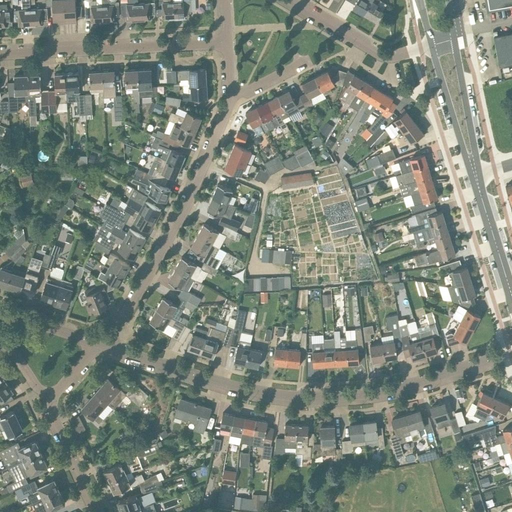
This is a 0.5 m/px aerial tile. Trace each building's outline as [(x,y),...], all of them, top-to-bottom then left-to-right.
[(21,25),(31,25),(30,9),(30,4),(29,0),(21,0),(22,9),(19,9),(19,10),(14,10),(14,17),(14,21),(21,21),(21,25)] [(58,23),(65,23),(63,0),(51,0),(52,6),(53,19),(58,19),(58,23)] [(76,18),(76,6),(75,0),(63,0),(65,23),(72,22),(72,18),(76,18)] [(91,21),(103,21),(102,5),(101,0),(96,0),(92,1),(92,0),(84,0),(85,6),(85,18),(91,18),(91,21)] [(101,0),(102,5),(103,21),(114,20),(114,16),(119,16),(118,2),(110,2),(108,0),(101,0)] [(128,20),(138,19),(138,3),(137,0),(127,0),(128,1),(121,2),(121,16),(127,16),(127,19),(128,19),(128,20)] [(162,18),(174,17),(172,0),(163,0),(164,2),(162,2),(162,9),(157,9),(157,14),(162,14),(162,18)] [(172,0),(174,17),(184,17),(184,14),(191,13),(190,0),(172,0)] [(348,0),(355,4),(353,8),(356,10),(355,11),(360,14),(360,12),(364,14),(371,1),(372,0),(348,0)] [(372,0),(371,1),(364,14),(377,22),(383,11),(386,4),(380,0),(378,4),(372,0)] [(511,0),(485,0),(487,12),(510,8),(510,5),(511,4),(511,0)] [(138,3),(138,19),(150,18),(150,14),(155,14),(155,2),(138,3)] [(0,4),(0,26),(5,26),(5,22),(12,22),(11,10),(7,8),(7,4),(0,4)] [(30,9),(31,25),(41,24),(41,20),(48,20),(47,8),(42,9),(42,8),(30,9)] [(499,67),(509,65),(511,64),(511,32),(493,36),(499,67)] [(156,86),(152,87),(151,69),(138,70),(139,85),(139,88),(139,97),(157,97),(156,86)] [(205,69),(172,71),(172,72),(172,78),(172,82),(181,82),(181,80),(189,79),(189,85),(206,84),(205,69)] [(335,84),(342,86),(347,73),(338,70),(336,75),(332,78),(330,75),(332,74),(330,69),(315,77),(322,91),(324,95),(332,91),(330,86),(335,84)] [(126,86),(139,85),(138,70),(125,70),(126,86)] [(104,107),(104,97),(103,97),(103,86),(102,71),(89,72),(90,92),(99,92),(99,97),(98,97),(99,107),(104,107)] [(116,97),(116,96),(114,71),(102,71),(103,86),(103,97),(104,97),(114,97),(116,97)] [(65,73),(66,100),(76,100),(80,115),(85,115),(85,114),(84,95),(79,95),(79,91),(79,82),(79,72),(65,73)] [(49,112),(57,112),(57,102),(67,102),(66,100),(65,73),(54,74),(55,90),(48,90),(49,112)] [(49,112),(48,90),(41,90),(41,74),(27,75),(29,101),(29,115),(36,115),(36,101),(41,101),(42,113),(49,112)] [(356,93),(364,80),(354,74),(349,83),(340,97),(346,100),(342,107),(346,109),(356,93)] [(18,109),(18,102),(29,101),(27,75),(14,76),(15,83),(8,84),(9,109),(18,109)] [(310,97),(322,91),(315,77),(300,85),(302,89),(304,88),(307,93),(300,97),(306,108),(314,105),(310,97)] [(356,93),(365,99),(369,94),(374,86),(364,80),(356,93)] [(183,93),(183,100),(197,100),(197,98),(207,97),(206,84),(189,85),(190,93),(183,93)] [(370,102),(375,105),(383,92),(374,86),(369,94),(365,99),(365,100),(349,126),(350,126),(354,129),(355,129),(360,121),(359,120),(370,102)] [(278,96),(285,109),(288,116),(299,111),(300,112),(306,108),(300,97),(294,100),(289,90),(278,96)] [(375,105),(385,111),(393,98),(383,92),(375,105)] [(91,94),(84,94),(84,95),(85,114),(92,114),(91,94)] [(116,97),(114,97),(115,120),(122,120),(121,96),(116,96),(116,97)] [(181,99),(167,96),(165,103),(179,106),(181,99)] [(285,123),(283,119),(288,116),(285,109),(278,96),(268,102),(279,125),(280,125),(284,134),(289,131),(285,123)] [(1,113),(9,112),(8,102),(0,102),(1,113)] [(273,128),(279,125),(268,102),(257,107),(269,130),(273,128)] [(153,112),(158,114),(162,106),(156,103),(153,112)] [(264,133),(269,130),(257,107),(246,113),(252,126),(259,123),(264,133)] [(403,131),(415,122),(404,108),(400,111),(402,113),(394,119),(403,131)] [(168,120),(180,124),(195,131),(201,118),(186,111),(184,117),(171,112),(168,120)] [(313,122),(319,126),(323,120),(317,116),(313,122)] [(322,133),(327,137),(333,126),(325,122),(319,132),(322,133)] [(411,142),(412,142),(419,137),(421,138),(425,135),(415,122),(403,131),(411,142)] [(180,124),(174,139),(189,145),(195,131),(180,124)] [(384,131),(379,126),(372,135),(377,139),(384,131)] [(156,136),(170,142),(173,136),(158,130),(156,136)] [(247,135),(238,131),(235,140),(244,143),(247,135)] [(162,159),(166,161),(180,166),(185,155),(168,148),(170,142),(156,136),(152,146),(157,148),(156,151),(164,154),(162,158),(162,159)] [(261,142),(258,136),(257,136),(253,139),(256,145),(261,142)] [(336,143),(328,138),(324,144),(332,149),(336,143)] [(235,144),(230,156),(246,162),(251,150),(235,144)] [(380,164),(396,158),(392,149),(377,155),(380,164)] [(314,160),(308,150),(296,156),(301,165),(301,167),(314,160)] [(329,153),(324,150),(321,155),(326,159),(329,153)] [(94,163),(96,156),(90,154),(88,162),(94,163)] [(282,161),(286,167),(292,170),(301,165),(296,156),(295,154),(282,161)] [(408,171),(427,165),(424,154),(410,159),(411,165),(406,166),(408,171)] [(149,171),(154,157),(149,155),(143,169),(149,171)] [(380,164),(377,155),(366,160),(369,169),(380,164)] [(87,168),(87,156),(78,156),(78,168),(87,168)] [(153,174),(160,178),(168,181),(170,176),(175,178),(180,166),(166,161),(162,159),(162,158),(156,156),(155,160),(161,163),(158,170),(155,169),(153,174)] [(241,174),(241,172),(245,165),(246,162),(230,156),(225,167),(241,174)] [(284,167),(278,156),(264,163),(266,168),(266,169),(269,175),(269,176),(270,175),(284,167)] [(341,168),(347,161),(342,157),(338,164),(341,168)] [(354,167),(347,161),(341,168),(344,174),(354,167)] [(408,172),(405,173),(408,183),(417,180),(431,176),(427,165),(408,171),(408,172)] [(259,182),(260,181),(265,171),(259,168),(253,179),(259,182)] [(264,183),(269,175),(266,169),(265,171),(260,181),(264,183)] [(150,194),(149,194),(150,193),(166,200),(170,189),(165,187),(168,181),(160,178),(153,174),(153,175),(143,171),(138,184),(141,186),(139,190),(138,189),(138,190),(150,195),(150,194)] [(22,186),(34,183),(31,172),(19,175),(22,186)] [(283,189),(314,184),(312,177),(311,173),(281,177),(282,186),(283,189)] [(411,195),(415,193),(434,187),(431,176),(417,180),(408,183),(411,195)] [(228,203),(233,190),(218,184),(212,197),(228,203)] [(435,205),(433,199),(438,198),(434,187),(415,193),(411,195),(414,204),(410,206),(412,213),(435,205)] [(358,197),(363,196),(361,188),(355,190),(358,197)] [(127,203),(155,219),(161,209),(144,200),(142,203),(131,197),(130,198),(127,203)] [(235,206),(228,203),(212,197),(207,210),(222,216),(219,224),(237,231),(240,223),(230,218),(235,206)] [(355,201),(357,208),(369,204),(367,197),(355,201)] [(136,216),(133,220),(149,229),(155,219),(127,203),(124,208),(124,209),(136,216)] [(255,214),(256,209),(245,204),(242,209),(255,214)] [(119,216),(122,211),(112,206),(109,211),(119,216)] [(407,228),(409,234),(423,229),(431,227),(445,222),(442,211),(437,212),(435,207),(415,214),(418,224),(407,228)] [(122,227),(125,221),(109,211),(105,218),(122,227)] [(434,238),(449,233),(445,222),(431,227),(423,229),(427,240),(428,239),(428,240),(434,238)] [(225,226),(222,233),(204,224),(197,236),(219,248),(226,235),(235,240),(238,233),(225,226)] [(78,230),(68,225),(66,228),(76,233),(78,230)] [(112,231),(139,247),(145,237),(129,228),(127,232),(115,225),(112,231)] [(120,244),(118,248),(134,257),(139,247),(112,231),(108,237),(120,244)] [(16,238),(22,245),(25,242),(24,232),(16,238)] [(438,248),(452,244),(449,233),(434,238),(428,240),(430,244),(436,243),(438,248)] [(382,234),(373,236),(375,243),(384,240),(382,234)] [(214,257),(219,248),(197,236),(191,248),(200,253),(197,258),(215,268),(220,260),(214,257)] [(105,246),(111,249),(114,244),(102,237),(99,242),(105,246)] [(4,250),(9,256),(22,245),(16,238),(4,250)] [(441,258),(441,259),(455,255),(452,244),(438,248),(438,249),(414,256),(417,265),(441,258)] [(16,261),(22,254),(26,249),(22,245),(9,256),(15,263),(16,261)] [(111,249),(105,246),(102,250),(108,254),(111,249)] [(25,276),(20,291),(32,295),(39,275),(38,275),(41,266),(46,268),(51,255),(45,253),(43,260),(32,256),(26,276),(25,276)] [(109,266),(124,274),(130,265),(118,258),(118,257),(111,253),(108,258),(112,260),(109,266)] [(22,254),(16,261),(20,264),(25,257),(22,254)] [(40,298),(54,302),(62,279),(61,279),(64,271),(53,267),(56,257),(51,255),(46,268),(52,270),(49,278),(47,277),(40,298)] [(201,268),(201,267),(182,256),(175,269),(194,280),(195,279),(196,280),(202,269),(201,268)] [(456,285),(465,282),(471,280),(466,264),(461,265),(459,260),(439,266),(441,274),(449,272),(453,286),(457,285),(456,285)] [(201,268),(202,269),(215,276),(218,270),(204,262),(201,267),(201,268)] [(83,269),(90,272),(92,267),(86,264),(83,269)] [(80,279),(84,267),(77,265),(73,277),(80,279)] [(98,275),(99,275),(106,279),(106,278),(118,285),(124,274),(109,266),(106,272),(101,270),(98,275)] [(0,284),(6,287),(12,271),(0,267),(0,268),(0,284)] [(188,291),(194,280),(175,269),(168,281),(188,291)] [(6,287),(20,291),(25,276),(12,271),(6,287)] [(399,281),(398,273),(387,275),(387,276),(384,277),(385,281),(388,281),(388,283),(399,281)] [(62,279),(54,302),(66,307),(73,286),(71,285),(72,282),(62,279)] [(107,292),(106,291),(113,289),(114,286),(104,280),(101,284),(84,291),(88,302),(86,303),(90,314),(108,306),(103,293),(107,292)] [(471,280),(465,282),(456,285),(457,285),(461,298),(459,299),(460,302),(463,303),(473,303),(474,303),(473,297),(476,296),(471,280)] [(420,293),(427,291),(424,284),(418,287),(420,293)] [(187,299),(197,305),(201,299),(191,293),(187,299)] [(322,294),(323,306),(332,306),(331,294),(322,294)] [(177,321),(184,309),(163,297),(156,309),(177,321)] [(194,311),(197,305),(187,299),(184,306),(194,311)] [(460,321),(473,328),(481,313),(477,311),(474,303),(473,303),(463,303),(460,302),(461,305),(467,308),(460,321)] [(172,337),(178,341),(186,326),(180,323),(177,321),(156,309),(149,321),(163,329),(167,323),(177,328),(172,337)] [(234,328),(230,345),(237,347),(234,362),(246,364),(250,348),(251,343),(240,340),(245,319),(237,317),(234,329),(234,328)] [(401,337),(399,321),(385,323),(386,330),(392,329),(393,338),(401,337)] [(451,332),(445,334),(449,346),(460,342),(464,345),(473,328),(460,321),(453,333),(451,332)] [(419,334),(426,355),(438,351),(433,336),(439,334),(435,322),(429,324),(431,330),(419,334)] [(425,355),(426,355),(419,334),(418,332),(410,334),(407,324),(400,326),(406,351),(411,349),(414,359),(419,357),(421,360),(425,358),(425,355)] [(363,327),(365,341),(371,340),(370,334),(374,333),(372,325),(363,327)] [(186,326),(178,341),(183,343),(191,329),(186,326)] [(221,343),(230,346),(230,345),(234,328),(227,326),(225,332),(221,343)] [(187,348),(201,353),(208,331),(196,327),(194,333),(193,333),(187,348)] [(208,331),(201,353),(213,358),(219,342),(221,343),(225,332),(215,328),(214,329),(210,327),(208,331)] [(264,340),(270,341),(272,331),(267,329),(264,340)] [(356,340),(346,340),(347,349),(348,364),(359,363),(358,349),(364,349),(361,329),(355,330),(356,340)] [(348,364),(347,349),(340,349),(340,331),(334,331),(335,339),(335,341),(336,365),(348,364)] [(144,333),(141,338),(146,341),(150,336),(144,333)] [(336,365),(335,341),(324,341),(324,350),(325,365),(336,365)] [(382,343),(386,359),(398,357),(395,341),(382,343)] [(373,361),(386,359),(382,343),(370,345),(373,361)] [(274,363),(286,365),(288,348),(276,347),(274,363)] [(250,348),(246,364),(258,367),(262,351),(250,348)] [(288,348),(286,365),(299,366),(301,350),(288,348)] [(313,366),(325,365),(324,350),(312,351),(313,366)] [(107,403),(113,408),(126,394),(108,378),(95,393),(107,404),(107,403)] [(0,405),(2,404),(0,401),(0,400),(13,391),(5,381),(0,384),(0,405)] [(142,403),(149,396),(135,383),(128,391),(142,403)] [(464,396),(462,388),(455,390),(457,398),(464,396)] [(485,420),(489,411),(495,398),(480,390),(478,395),(481,396),(476,405),(478,405),(473,414),(485,420)] [(99,423),(103,419),(98,414),(107,404),(95,393),(82,408),(99,423)] [(194,429),(203,432),(211,409),(181,398),(175,416),(196,423),(194,429)] [(502,418),(507,409),(509,410),(511,405),(495,398),(489,411),(502,418)] [(451,425),(453,433),(460,431),(459,426),(456,418),(450,420),(444,403),(431,407),(435,421),(436,421),(438,428),(451,425)] [(5,429),(9,437),(23,431),(13,411),(0,417),(0,429),(1,431),(5,429)] [(424,426),(426,433),(433,431),(429,416),(422,418),(420,411),(406,415),(410,428),(412,434),(413,439),(421,436),(419,428),(424,426)] [(456,418),(459,426),(465,424),(462,411),(455,413),(456,418)] [(220,427),(231,429),(233,421),(234,415),(223,413),(220,427)] [(231,435),(241,437),(244,422),(245,417),(234,415),(233,421),(231,429),(232,430),(231,435)] [(412,434),(410,428),(406,415),(392,419),(396,433),(389,436),(396,457),(404,455),(400,443),(406,441),(405,436),(412,434)] [(248,433),(253,434),(256,419),(245,417),(244,422),(241,437),(247,438),(248,433)] [(274,429),(267,428),(268,422),(256,419),(253,434),(251,444),(264,447),(262,457),(271,459),(273,446),(270,446),(274,429)] [(365,444),(373,443),(372,437),(378,436),(376,421),(363,423),(365,444)] [(353,446),(365,444),(363,423),(350,425),(352,440),(342,441),(343,448),(343,452),(353,451),(353,446)] [(285,447),(296,448),(297,434),(297,425),(285,424),(284,438),(276,438),(275,457),(284,457),(285,447)] [(311,458),(313,458),(314,444),(313,444),(314,435),(308,435),(308,425),(297,425),(297,434),(296,448),(296,454),(302,454),(302,458),(311,459),(311,458)] [(343,448),(335,449),(334,426),(320,427),(321,444),(314,444),(313,458),(323,455),(335,454),(337,475),(344,474),(343,452),(343,448)] [(496,437),(495,434),(490,436),(492,445),(495,444),(500,443),(511,439),(511,427),(503,430),(504,435),(496,437)] [(463,440),(474,436),(475,441),(484,438),(490,436),(487,428),(472,432),(462,435),(461,436),(463,440)] [(159,434),(163,439),(170,435),(165,429),(159,434)] [(219,452),(221,440),(214,438),(212,451),(219,452)] [(510,452),(511,451),(511,439),(500,443),(503,454),(510,452)] [(19,462),(41,452),(35,440),(17,449),(14,444),(5,448),(0,450),(0,456),(0,457),(1,457),(6,468),(19,462)] [(159,450),(156,442),(149,445),(144,446),(135,449),(138,457),(159,450)] [(435,450),(428,452),(430,460),(437,458),(439,457),(438,453),(436,453),(435,450)] [(28,483),(25,477),(48,467),(41,452),(19,462),(22,470),(15,473),(18,480),(16,481),(16,482),(8,486),(10,492),(21,486),(28,483)] [(249,466),(250,453),(241,452),(240,466),(249,466)] [(500,460),(498,455),(492,457),(486,459),(489,467),(501,464),(500,460)] [(125,474),(127,473),(132,471),(129,465),(136,463),(134,456),(120,461),(120,463),(104,470),(109,481),(125,474)] [(380,461),(372,458),(370,466),(378,469),(380,461)] [(222,483),(234,485),(237,472),(224,470),(222,483)] [(139,483),(141,488),(151,484),(159,481),(156,474),(144,480),(142,474),(130,479),(127,473),(125,474),(109,481),(115,492),(131,485),(132,487),(139,483)] [(488,477),(480,479),(483,487),(490,485),(488,477)] [(28,506),(32,504),(59,491),(56,483),(54,478),(37,486),(41,493),(25,500),(28,506)] [(28,483),(21,486),(24,492),(33,488),(30,482),(28,483)] [(143,494),(152,490),(153,490),(151,484),(141,488),(143,494)] [(484,492),(486,499),(493,497),(491,490),(484,492)] [(32,504),(36,511),(45,511),(65,503),(59,491),(32,504)] [(122,511),(129,511),(141,507),(139,501),(142,500),(140,494),(118,501),(122,511)] [(264,509),(265,495),(252,494),(251,508),(264,509)] [(236,497),(235,508),(244,509),(244,511),(248,511),(250,498),(244,497),(236,497)] [(281,509),(282,502),(275,501),(274,508),(281,509)]
